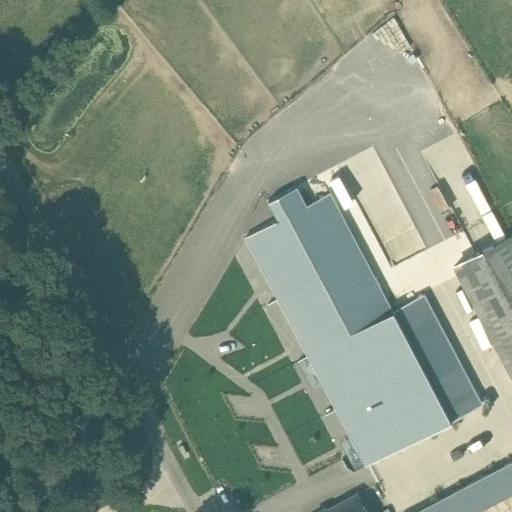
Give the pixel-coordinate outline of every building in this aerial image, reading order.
[(377,144),(403,208),(417,202),(391,138),(377,144)] [(372,146),(344,161),(350,173),(379,157),(372,146)] [(326,191),(333,188),(350,229),(356,227),(380,284),(391,280),(341,162),(318,172),(326,191)] [(392,311),(330,193),(306,205),(296,186),(268,201),(278,220),(247,237),(366,464),(481,403),(423,294),(392,311)] [(511,230),(452,262),(511,374),(511,230)] [(511,462),(416,511),(476,511),(511,493),(511,462)] [(365,511),(356,496),(325,511),(365,511)]
